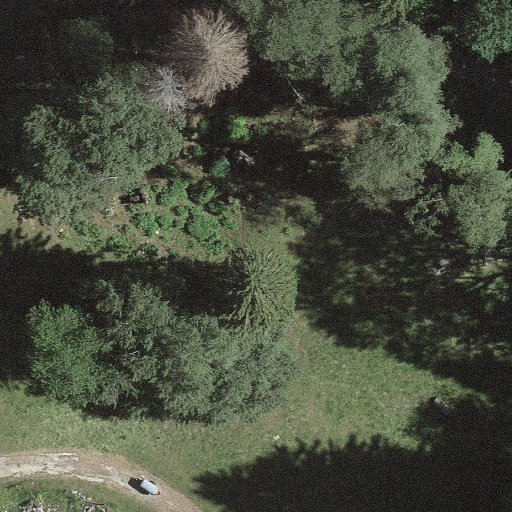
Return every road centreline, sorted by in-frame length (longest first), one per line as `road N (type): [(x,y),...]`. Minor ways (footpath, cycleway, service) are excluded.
road 1 (unclassified): [(323,0),(511,92)]
road 2 (track): [(0,469),(31,466),(178,511)]
